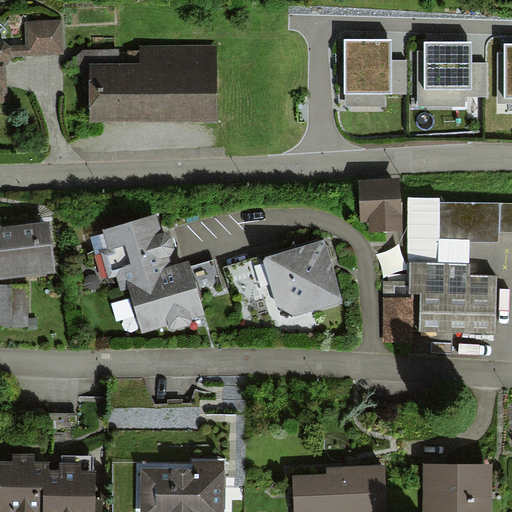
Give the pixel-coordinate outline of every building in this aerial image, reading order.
[(13,59),(65,57),(63,22),(25,24),(26,49),(13,50),(13,59)] [(0,105),(8,105),(6,67),(13,59),(13,50),(5,44),(0,44),(0,105)] [(344,44),(345,97),(406,97),(406,63),(392,63),(392,44),(344,44)] [(472,48),(426,48),(426,55),(420,55),(420,107),(469,107),(469,98),(488,98),(488,63),(472,63),(472,48)] [(511,49),(506,50),(507,57),(499,57),(499,105),(511,104),(511,49)] [(90,71),(91,126),(218,124),(216,50),(144,51),(144,70),(116,71),(116,55),(78,55),(69,64),(78,71),(90,71)] [(369,224),(369,234),(402,234),(402,186),(361,187),(361,224),(369,224)] [(456,336),(497,336),(497,280),(470,280),(471,244),(499,244),(500,232),(511,232),(511,205),(409,205),(408,283),(383,283),(382,342),(412,342),(412,351),(456,351),(456,336)] [(127,290),(141,333),(168,326),(169,329),(175,331),(190,326),(193,321),(192,320),(206,315),(197,288),(189,262),(175,266),(172,257),(176,250),(172,238),(164,235),(158,216),(104,234),(109,248),(101,251),(110,277),(115,275),(121,292),(127,290)] [(0,279),(55,273),(52,247),(49,222),(0,227),(0,279)] [(282,320),(343,302),(325,245),(265,263),(282,320)] [(28,286),(0,286),(0,328),(28,328),(28,286)] [(44,511),(44,489),(50,489),(50,470),(50,462),(41,462),(36,462),(36,455),(13,455),(13,462),(0,462),(0,511),(44,511)] [(105,511),(105,497),(96,496),(97,471),(94,471),(94,456),(62,455),(62,462),(60,462),(60,470),(56,470),(50,470),(50,489),(44,489),(44,511),(105,511)] [(142,511),(224,511),(225,460),(194,460),(194,468),(142,468),(142,511)] [(294,478),(295,511),(385,511),(383,466),(351,468),(331,469),(332,476),(294,478)] [(490,511),(491,469),(428,469),(427,511),(490,511)]
